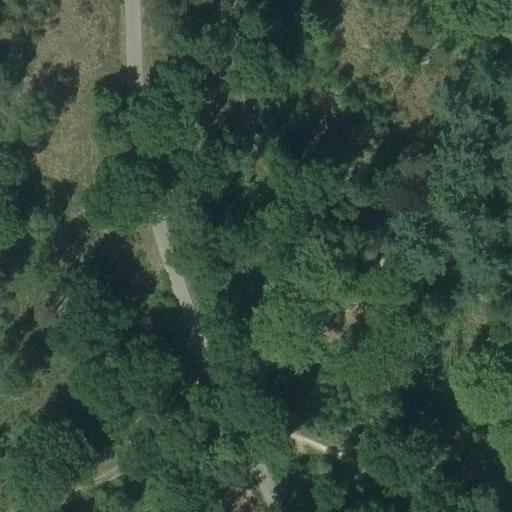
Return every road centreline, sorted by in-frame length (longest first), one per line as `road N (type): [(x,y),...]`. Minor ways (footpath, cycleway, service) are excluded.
road 1 (unknown): [(223,394),(353,303),(412,230),(456,136),(511,56)]
road 2 (track): [(223,394),(181,299),(145,177),(131,0)]
road 3 (unknown): [(378,272),(264,172),(228,80),(210,0)]
road 4 (track): [(422,511),(223,394)]
road 5 (unknown): [(196,407),(141,434),(42,511)]
road 6 (track): [(275,511),(223,394)]
